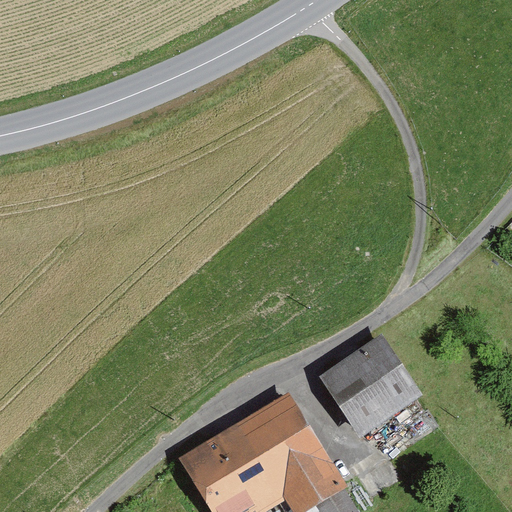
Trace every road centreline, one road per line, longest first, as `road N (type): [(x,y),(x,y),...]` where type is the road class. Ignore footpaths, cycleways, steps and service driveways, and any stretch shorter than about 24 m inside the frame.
road 1 (residential): [(95,511),(260,379),(396,303)]
road 2 (residential): [(309,5),(401,114),(415,159),(421,202),(414,265),(396,303)]
road 3 (secondary): [(309,5),(169,80),(0,135)]
road 4 (residential): [(396,303),(429,282),(511,196)]
